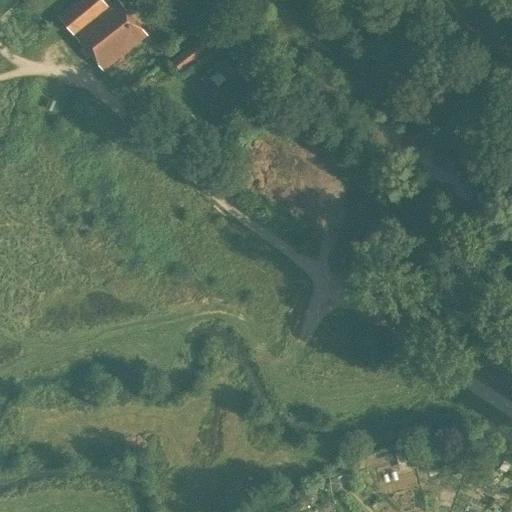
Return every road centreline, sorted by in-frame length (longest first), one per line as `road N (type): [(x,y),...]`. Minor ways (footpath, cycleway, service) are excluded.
road 1 (track): [(511,409),(179,167),(77,78),(36,68)]
road 2 (track): [(254,117),(304,165),(327,210),(329,278),(300,343)]
